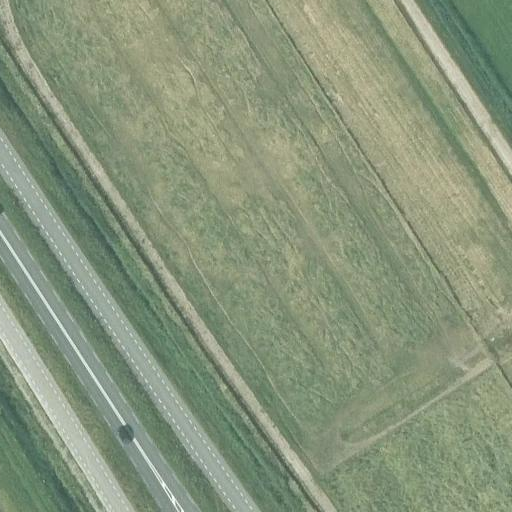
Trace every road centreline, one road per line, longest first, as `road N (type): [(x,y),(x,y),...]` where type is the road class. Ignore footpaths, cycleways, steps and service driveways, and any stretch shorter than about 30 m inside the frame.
road 1 (unclassified): [(246,511),(0,149)]
road 2 (primary): [(181,511),(0,232)]
road 3 (unclassified): [(120,511),(0,319)]
